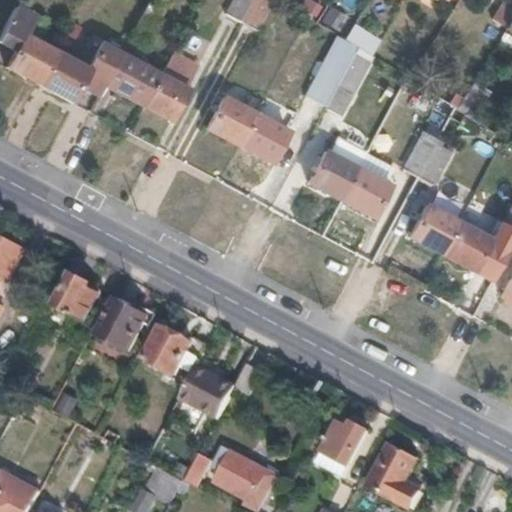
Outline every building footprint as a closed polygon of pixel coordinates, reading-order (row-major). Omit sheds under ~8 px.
[(238,23),(250,0),(233,0),(225,16),(238,23)] [(274,1),(272,0),(250,0),(238,23),(256,33),(274,1)] [(511,13),(511,0),(505,0),(501,7),(511,13)] [(163,12),(146,3),(128,37),(145,45),(163,12)] [(38,87),(55,55),(22,38),(34,17),(14,6),(0,33),(0,46),(13,53),(4,70),(38,87)] [(335,89),(353,56),(356,49),(334,36),(304,96),(325,108),(335,89)] [(86,72),(55,55),(38,87),(70,104),(78,88),(96,97),(101,87),(118,56),(100,46),(86,72)] [(141,108),(158,77),(118,56),(101,87),(141,108)] [(335,89),(325,108),(341,117),(369,64),(353,56),(335,89)] [(192,75),(166,62),(158,77),(141,108),(169,123),(186,92),(184,91),(192,75)] [(473,84),(457,111),(473,121),(489,93),(473,84)] [(237,148),(254,116),(222,99),(204,131),(237,148)] [(287,133),(254,116),(237,148),(270,166),(287,133)] [(435,145),(437,141),(421,133),(402,169),(417,178),(435,145)] [(435,145),(417,178),(431,186),(450,153),(435,145)] [(307,184),(337,200),(355,169),(324,152),(307,184)] [(355,169),(337,200),(372,219),(389,188),(355,169)] [(511,205),(502,224),(511,229),(511,205)] [(408,239),(440,256),(458,224),(425,207),(408,239)] [(458,224),(440,256),(473,273),(490,241),(458,224)] [(0,312),(0,282),(7,286),(26,251),(0,237),(0,318),(3,314),(0,312)] [(511,304),(511,273),(499,298),(511,304)] [(87,322),(104,290),(74,275),(58,306),(87,322)] [(133,350),(151,316),(118,299),(100,332),(133,350)] [(176,374),(193,343),(163,327),(146,357),(176,374)] [(251,396),(264,371),(249,363),(238,384),(236,388),(251,396)] [(236,388),(238,384),(200,365),(181,399),(219,419),(236,388)] [(15,416),(26,396),(4,385),(2,384),(0,389),(0,393),(8,398),(1,409),(15,416)] [(51,440),(58,427),(39,418),(33,430),(51,440)] [(353,462),(370,433),(355,424),(351,432),(339,425),(323,453),(335,459),(338,454),(353,462)] [(398,501),(421,460),(391,444),(369,485),(398,501)] [(278,476),(246,460),(227,449),(216,469),(222,473),(216,484),(251,503),(253,500),(263,506),(278,476)] [(198,489),(213,460),(202,455),(187,483),(198,489)] [(172,506),(185,481),(159,468),(146,491),(158,499),(172,506)] [(0,511),(31,511),(42,492),(6,473),(0,485),(0,511)] [(151,511),(158,499),(146,491),(134,511),(151,511)] [(254,511),(259,511),(263,506),(253,500),(251,503),(249,509),(254,511)]
